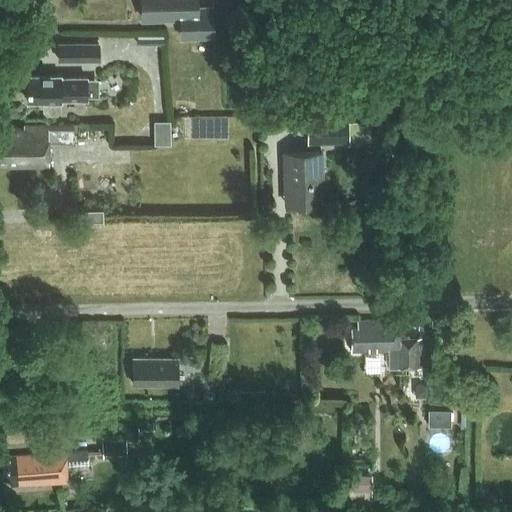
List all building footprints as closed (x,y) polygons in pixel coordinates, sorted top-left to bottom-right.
[(197,8),(197,7),(196,0),(141,0),(142,18),(180,16),(181,35),(214,34),(213,7),(197,8)] [(164,35),(137,35),(137,45),(165,44),(164,35)] [(58,43),(58,60),(98,60),(98,42),(58,43)] [(60,75),(27,75),(27,101),(44,101),(44,110),(47,113),(57,113),(60,109),(60,101),(61,101),(61,99),(87,98),(86,76),(60,77),(60,75)] [(169,121),(154,121),(155,143),(170,143),(169,121)] [(307,124),(308,143),(348,142),(347,122),(307,124)] [(72,145),(72,124),(24,125),(24,129),(0,128),(0,165),(49,165),(48,145),(72,145)] [(285,204),(323,203),(321,151),(283,152),(285,204)] [(363,203),(382,203),(382,188),(363,189),(363,203)] [(82,221),(103,221),(103,209),(82,210),(82,221)] [(358,327),(351,327),(351,351),(397,350),(398,360),(394,360),(394,367),(421,367),(420,338),(399,338),(399,320),(357,320),(358,327)] [(223,369),(225,344),(210,343),(209,368),(223,369)] [(177,384),(178,358),(133,358),(133,384),(177,384)] [(429,426),(451,426),(451,410),(429,409),(429,426)] [(153,423),(138,423),(138,435),(154,434),(153,423)] [(127,455),(126,440),(125,439),(102,440),(103,456),(127,455)] [(138,439),(126,440),(127,455),(139,454),(138,439)] [(67,464),(88,463),(87,450),(66,452),(67,464)] [(11,485),(67,481),(66,452),(10,455),(10,461),(3,462),(4,479),(10,478),(11,485)] [(349,490),(372,490),(372,475),(349,475),(349,490)]
